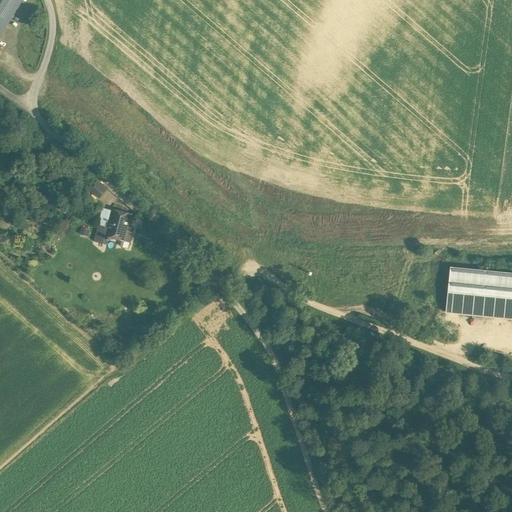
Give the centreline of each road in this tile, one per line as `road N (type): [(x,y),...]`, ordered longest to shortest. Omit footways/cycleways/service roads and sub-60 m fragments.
road 1 (unclassified): [(337,511),(257,328),(220,284),(27,111),(58,26),(51,0)]
road 2 (track): [(220,284),(252,268),(306,305),(511,377)]
